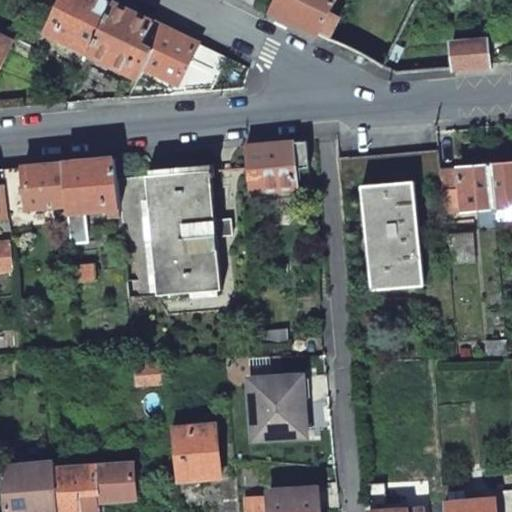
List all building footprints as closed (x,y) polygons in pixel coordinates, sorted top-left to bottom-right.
[(107,0),(60,0),(44,35),(53,39),(51,44),(57,47),(59,42),(90,57),(115,4),(107,0)] [(276,0),(270,13),(318,36),(336,0),(276,0)] [(153,22),(115,4),(90,57),(114,69),(138,80),(143,69),(152,50),(141,45),(153,22)] [(176,33),(153,22),(141,45),(152,50),(143,69),(177,86),(179,86),(199,45),(176,33)] [(0,69),(13,43),(0,36),(0,69)] [(486,42),(451,45),(454,71),(488,67),(488,64),(486,42)] [(227,58),(199,45),(179,86),(177,86),(173,93),(173,96),(211,92),(227,58)] [(278,147),(247,150),(253,213),(263,212),(261,194),(298,191),(297,172),(311,170),(309,145),(278,147)] [(390,156),(340,160),(343,197),(365,195),(418,190),(444,189),(443,172),(441,152),(390,156)] [(92,164),(66,166),(70,208),(71,216),(86,215),(122,212),(119,180),(117,162),(92,164)] [(511,165),(508,166),(492,168),(495,221),(511,220),(510,209),(511,208),(511,165)] [(37,169),(7,171),(8,186),(11,213),(70,208),(66,166),(37,169)] [(467,170),(443,172),(444,189),(446,214),(479,211),(480,228),(496,226),(495,221),(492,168),(467,170)] [(11,220),(8,186),(7,171),(0,171),(0,179),(1,187),(4,221),(11,220)] [(167,176),(119,180),(122,212),(128,299),(223,292),(218,238),(232,237),(232,221),(216,223),(214,179),(216,179),(216,171),(167,176)] [(425,288),(418,190),(365,195),(373,292),(425,288)] [(86,215),(71,216),(74,244),(89,243),(86,215)] [(14,245),(0,246),(0,273),(16,272),(14,245)] [(96,267),(76,269),(77,283),(97,282),(96,267)] [(505,341),(484,343),(485,358),(506,356),(505,341)] [(170,384),(168,364),(139,367),(140,387),(170,384)] [(309,438),(305,378),(251,381),(256,442),(283,440),(309,438)] [(223,478),(218,425),(175,428),(179,482),(201,480),(223,478)] [(58,511),(55,469),(54,462),(5,467),(8,511),(58,511)] [(134,464),(55,469),(58,511),(81,511),(82,503),(100,502),(100,504),(119,503),(138,502),(134,464)] [(320,511),(318,487),(270,491),(271,511),(320,511)] [(266,511),(266,497),(246,499),(247,511),(266,511)] [(497,511),(496,499),(445,503),(445,511),(497,511)] [(100,502),(82,503),(81,511),(100,511),(100,504),(100,502)]
